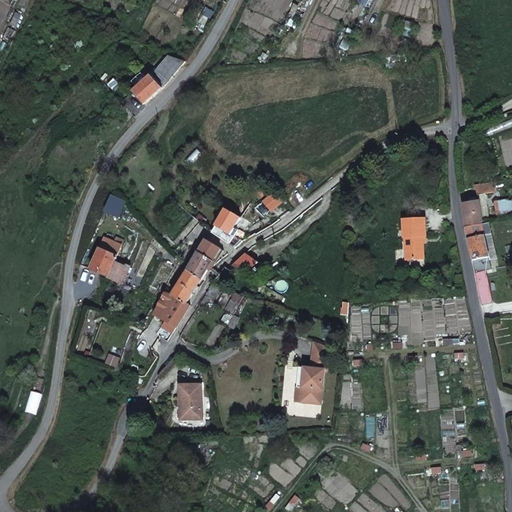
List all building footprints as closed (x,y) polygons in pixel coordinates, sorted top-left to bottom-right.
[(295,12),(291,19),(296,22),(300,14),(295,12)] [(203,15),(199,23),(204,25),(208,18),(203,15)] [(14,17),(11,25),(16,27),(19,19),(14,17)] [(172,78),(186,62),(176,59),(165,72),(172,78)] [(163,88),(172,78),(165,72),(156,80),(163,88)] [(145,105),(163,88),(156,80),(152,76),(134,92),(145,105)] [(494,184),(475,187),(476,195),(495,192),(494,184)] [(112,196),(106,211),(120,217),(126,203),(112,196)] [(494,201),(496,215),(503,214),(509,213),(508,199),(494,201)] [(479,202),(463,204),(465,227),(483,224),(479,202)] [(212,233),(228,243),(233,236),(230,235),(241,218),(227,209),(217,226),(212,233)] [(424,242),(424,236),(427,236),(426,218),(404,219),(405,237),(406,237),(407,259),(425,259),(424,242)] [(483,224),(465,227),(473,261),(490,257),(483,224)] [(105,238),(100,249),(117,256),(122,246),(105,238)] [(207,240),(199,253),(214,261),(221,248),(207,240)] [(100,249),(92,269),(108,277),(123,283),(130,267),(115,261),(117,256),(100,249)] [(199,253),(188,271),(202,280),(214,261),(199,253)] [(246,254),(233,266),(248,272),(259,263),(246,254)] [(489,261),(473,264),(476,273),(486,271),(492,269),(489,261)] [(226,268),(214,282),(225,288),(226,287),(235,291),(244,280),(226,268)] [(188,271),(173,296),(187,304),(188,303),(202,280),(188,271)] [(486,271),(476,273),(482,305),(492,303),(486,271)] [(226,290),(212,285),(204,298),(216,306),(226,290)] [(170,294),(167,292),(162,302),(164,303),(170,294)] [(234,293),(231,301),(240,306),(245,297),(234,293)] [(174,333),(191,305),(188,303),(187,304),(173,296),(170,294),(164,303),(162,302),(154,315),(164,321),(165,319),(168,322),(165,328),(174,333)] [(314,344),(311,370),(325,371),(327,371),(329,349),(314,344)] [(301,402),(305,369),(300,368),(296,401),(301,402)] [(305,369),(301,402),(321,404),(325,371),(311,370),(305,369)] [(181,384),(181,405),(184,405),(186,405),(186,408),(183,410),(184,419),(203,418),(203,384),(181,384)] [(277,445),(284,449),(287,445),(279,440),(277,445)] [(326,457),(320,464),(325,467),(330,460),(326,457)] [(294,506),(299,499),(295,496),(290,503),(294,506)] [(270,502),(265,509),(269,511),(274,505),(270,502)]
